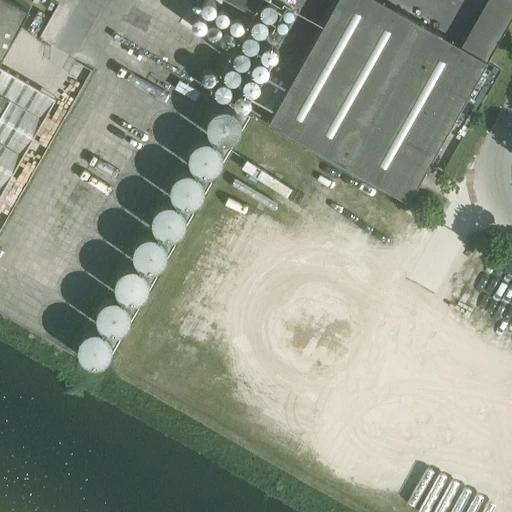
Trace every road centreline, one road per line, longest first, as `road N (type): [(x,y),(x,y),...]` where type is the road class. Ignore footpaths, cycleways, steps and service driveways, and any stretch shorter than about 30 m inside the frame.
road 1 (unknown): [(118,51),(97,109),(28,238),(44,267),(82,289),(112,273),(135,243),(172,165),(191,100),(170,68),(132,55)]
road 2 (unclassified): [(511,215),(469,190),(471,155),(511,66)]
